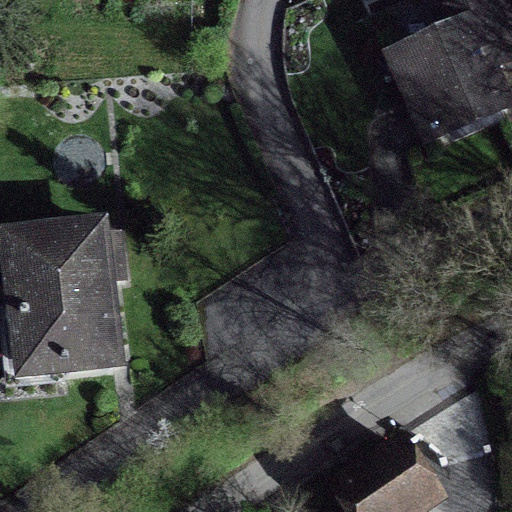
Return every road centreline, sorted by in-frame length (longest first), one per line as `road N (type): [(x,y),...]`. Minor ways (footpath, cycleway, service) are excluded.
road 1 (residential): [(263,0),(255,84),(340,296),(33,511)]
road 2 (residential): [(203,511),(407,387),(511,340)]
